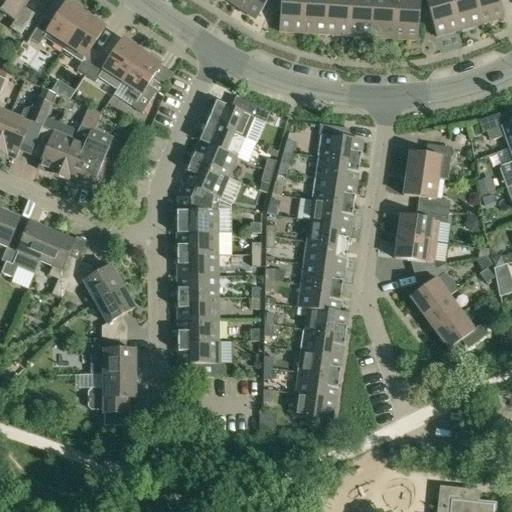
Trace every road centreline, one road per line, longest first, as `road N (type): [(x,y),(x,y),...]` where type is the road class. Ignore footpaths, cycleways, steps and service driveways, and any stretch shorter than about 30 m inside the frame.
road 1 (residential): [(410,417),(362,278),(389,98)]
road 2 (residential): [(255,404),(158,404),(156,243)]
road 3 (residential): [(156,243),(179,126),(221,52)]
road 4 (residential): [(221,52),(299,89),(389,98)]
road 5 (residential): [(156,243),(0,178)]
road 6 (residential): [(389,98),(441,91),(511,64)]
